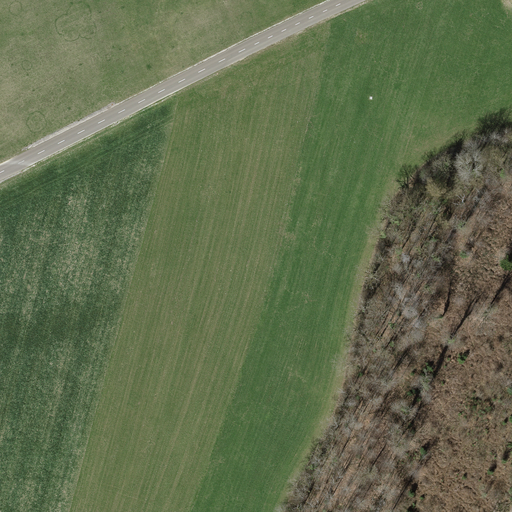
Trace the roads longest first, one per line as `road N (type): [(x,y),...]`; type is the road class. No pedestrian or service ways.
road 1 (unclassified): [(346,0),(0,171)]
road 2 (track): [(376,231),(297,511)]
road 3 (motorway): [(0,84),(189,0)]
